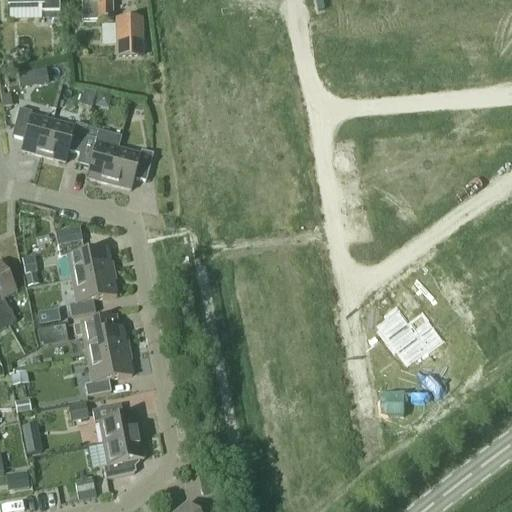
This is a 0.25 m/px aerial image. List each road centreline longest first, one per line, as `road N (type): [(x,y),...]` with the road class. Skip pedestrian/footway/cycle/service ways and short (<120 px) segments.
road 1 (residential): [(115,511),(178,459),(131,220),(0,186)]
road 2 (residential): [(345,300),(511,178)]
road 3 (residential): [(511,93),(313,109)]
road 4 (residential): [(313,109),(345,300)]
road 5 (residential): [(345,300),(371,459)]
